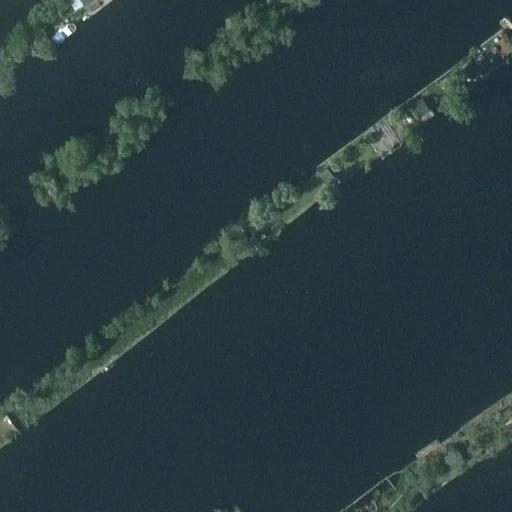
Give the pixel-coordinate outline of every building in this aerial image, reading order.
[(471,61),(461,69),(469,78),(479,70),(471,61)] [(455,73),(442,82),(447,90),(460,80),(455,73)] [(422,98),(413,104),(424,120),(433,114),(422,98)] [(327,168),(321,172),(327,180),(333,176),(327,168)] [(456,448),(446,455),(454,467),(464,460),(456,448)]
